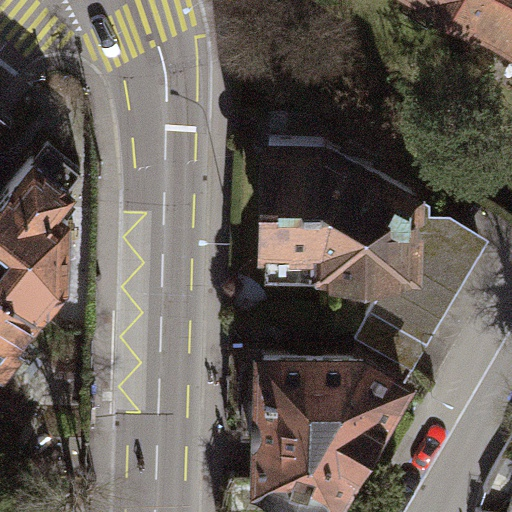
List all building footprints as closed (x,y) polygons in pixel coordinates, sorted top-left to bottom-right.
[(499,36),(511,43),(511,0),(455,0),(504,27),(499,36)] [(268,136),(264,241),(293,241),(315,263),(376,265),(418,266),(418,212),(418,190),(324,136),(268,136)] [(0,276),(37,308),(63,278),(63,201),(55,194),(78,166),(46,137),(0,191),(0,276)] [(448,213),(418,212),(418,266),(376,265),(379,290),(368,305),(427,341),(486,236),(448,213)] [(37,308),(0,276),(0,370),(20,347),(11,339),(37,308)] [(427,341),(368,305),(354,351),(371,351),(405,380),(427,341)] [(354,351),(261,350),(260,396),(243,396),(242,434),(260,435),(259,475),(301,489),(336,497),(405,380),(371,351),(354,351)]
